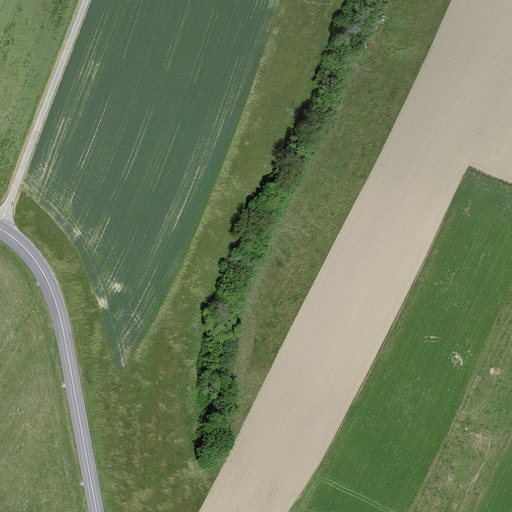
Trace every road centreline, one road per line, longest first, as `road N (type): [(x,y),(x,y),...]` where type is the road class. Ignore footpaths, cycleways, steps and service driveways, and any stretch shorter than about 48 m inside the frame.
road 1 (tertiary): [(97,511),(58,308),(32,254),(0,227)]
road 2 (unclassified): [(86,0),(0,220)]
